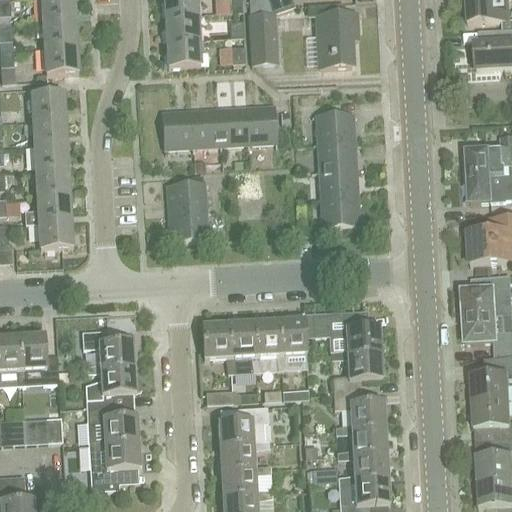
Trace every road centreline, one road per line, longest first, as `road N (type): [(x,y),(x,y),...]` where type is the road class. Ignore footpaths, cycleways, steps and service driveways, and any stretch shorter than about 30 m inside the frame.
road 1 (residential): [(108,290),(101,138),(124,56),(129,0)]
road 2 (residential): [(178,286),(425,273)]
road 3 (residential): [(439,511),(425,273)]
road 4 (residential): [(181,511),(178,286)]
road 5 (residential): [(425,273),(415,96)]
